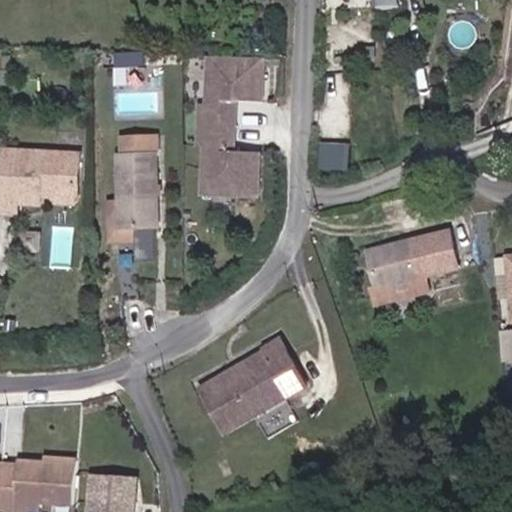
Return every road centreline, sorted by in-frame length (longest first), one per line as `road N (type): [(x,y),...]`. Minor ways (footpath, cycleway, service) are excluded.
road 1 (residential): [(304,0),(301,199),(287,250),(228,314),(133,365)]
road 2 (unknown): [(301,199),(345,198),(438,167),(511,194)]
road 3 (residential): [(133,365),(178,467),(181,511)]
road 4 (residential): [(133,365),(80,379),(0,383)]
